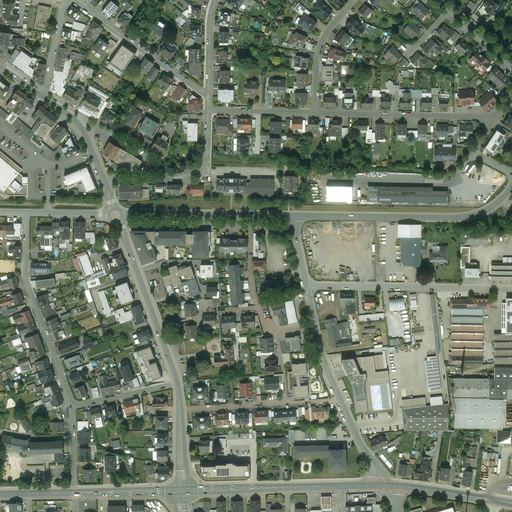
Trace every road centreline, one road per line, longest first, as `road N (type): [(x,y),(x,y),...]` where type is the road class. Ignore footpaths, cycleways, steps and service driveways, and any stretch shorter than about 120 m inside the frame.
road 1 (residential): [(511,186),(489,207),(462,216),(295,215)]
road 2 (residential): [(307,287),(511,289)]
road 3 (residential): [(26,212),(25,275),(72,405)]
road 4 (residential): [(491,121),(314,112)]
road 5 (residential): [(295,215),(121,214)]
road 6 (residential): [(118,221),(177,383)]
road 7 (residential): [(71,0),(208,93)]
road 8 (residential): [(104,182),(194,175),(207,154),(208,110)]
road 9 (tertiary): [(511,503),(383,485)]
road 10 (residential): [(314,112),(316,55),(353,0)]
